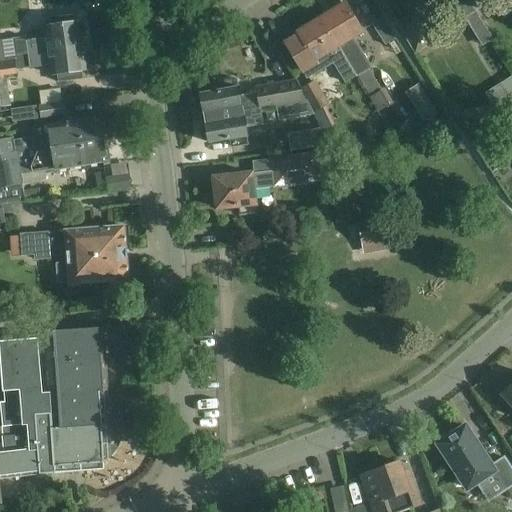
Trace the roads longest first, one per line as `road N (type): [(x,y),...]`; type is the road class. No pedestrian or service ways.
road 1 (residential): [(188,483),(147,49)]
road 2 (residential): [(188,483),(406,412),(511,329)]
